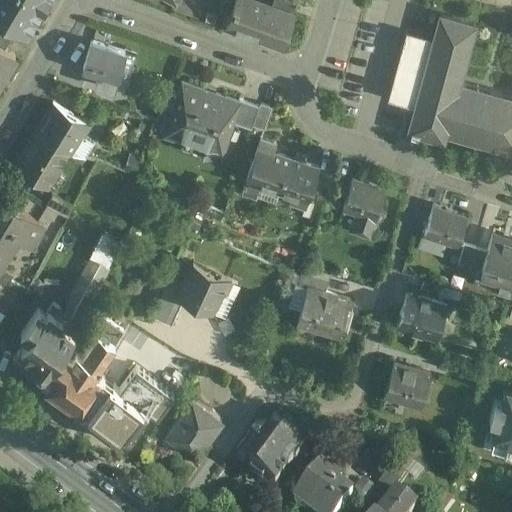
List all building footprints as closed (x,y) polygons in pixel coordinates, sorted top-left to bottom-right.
[(0,0),(0,16),(3,18),(4,17),(28,31),(42,7),(43,7),(47,0),(0,0)] [(271,5),(256,0),(234,0),(225,28),(281,48),(293,13),(292,12),(271,5)] [(296,2),(288,0),(272,0),(271,5),(292,12),(296,2)] [(475,25),(440,15),(434,39),(406,31),(387,99),(415,107),(408,131),(410,132),(410,135),(418,137),(419,134),(443,141),(445,135),(511,153),(511,99),(459,85),(475,25)] [(102,24),(97,36),(112,42),(117,30),(102,24)] [(11,38),(0,31),(0,44),(5,48),(11,38)] [(123,51),(90,41),(82,67),(97,72),(94,82),(111,88),(123,51)] [(5,48),(0,44),(0,79),(15,54),(5,48)] [(238,101),(182,81),(163,135),(165,135),(165,134),(167,128),(222,147),(220,153),(219,154),(221,155),(232,122),(239,102),(238,101)] [(259,106),(239,99),(238,101),(239,102),(232,122),(251,129),(252,125),(259,106)] [(89,123),(52,102),(35,131),(67,151),(71,153),(89,123)] [(272,107),(260,102),(259,106),(252,125),(264,129),(272,107)] [(67,151),(35,131),(14,164),(47,184),(67,151)] [(275,143),(260,137),(245,180),(243,179),(242,182),(244,183),(241,191),(255,195),(259,184),(279,191),(290,158),(272,152),(275,143)] [(318,168),(290,158),(279,191),(307,201),(318,168)] [(113,166),(97,160),(85,181),(101,190),(113,166)] [(385,188),(352,176),(343,204),(358,210),(354,221),(353,220),(350,228),(370,235),(375,218),(385,188)] [(43,224),(0,197),(0,262),(10,247),(17,252),(23,242),(29,246),(43,224)] [(206,205),(199,202),(195,213),(202,216),(206,205)] [(466,215),(432,204),(423,231),(422,231),(417,244),(440,252),(441,251),(433,249),(437,238),(456,244),(466,215)] [(198,236),(187,232),(181,246),(192,250),(198,236)] [(511,239),(492,233),(486,250),(479,273),(494,277),(491,286),(511,292),(511,239)] [(118,254),(97,243),(91,253),(112,265),(118,254)] [(475,246),(464,243),(458,265),(469,268),(475,246)] [(486,250),(475,246),(469,268),(468,269),(479,273),(486,250)] [(230,280),(191,264),(177,298),(212,312),(220,292),(225,293),(230,280)] [(323,279),(301,272),(297,286),(306,288),(307,286),(320,290),(323,279)] [(174,288),(166,284),(161,295),(162,296),(169,299),(174,288)] [(320,290),(307,286),(306,288),(296,322),(336,334),(346,301),(335,298),(336,295),(320,290)] [(445,303),(404,291),(395,324),(423,332),(425,322),(439,325),(445,303)] [(169,299),(162,296),(152,318),(171,326),(180,304),(169,299)] [(52,302),(44,313),(37,309),(20,332),(27,337),(12,357),(27,368),(32,362),(47,372),(49,370),(63,351),(78,329),(77,328),(74,321),(69,317),(62,317),(60,319),(54,315),(60,308),(52,302)] [(77,350),(72,357),(63,351),(49,370),(54,373),(45,385),(81,410),(101,378),(93,372),(98,365),(99,366),(100,364),(99,363),(122,330),(103,316),(93,331),(97,333),(83,354),(77,350)] [(429,372),(392,362),(383,394),(420,404),(429,372)] [(511,390),(505,389),(501,404),(494,402),(489,421),(496,422),(492,438),(505,442),(503,451),(509,455),(511,457),(511,390)] [(221,418),(192,397),(166,432),(182,444),(177,450),(190,460),(221,418)] [(289,423),(274,412),(266,424),(265,423),(238,460),(274,486),(290,465),(301,450),(301,449),(281,435),(289,423)] [(312,452),(303,446),(301,449),(301,450),(290,465),(298,471),(312,452)] [(421,471),(399,455),(392,466),(405,475),(414,482),(421,471)] [(392,466),(376,487),(389,497),(394,490),(405,475),(392,466)] [(340,483),(317,467),(292,501),(308,511),(340,511),(347,502),(351,498),(350,497),(337,488),(340,483)] [(362,481),(350,497),(351,498),(347,502),(358,510),(374,489),(362,481)] [(389,497),(378,511),(412,511),(416,507),(394,490),(389,497)] [(449,494),(440,507),(446,511),(455,499),(449,494)]
